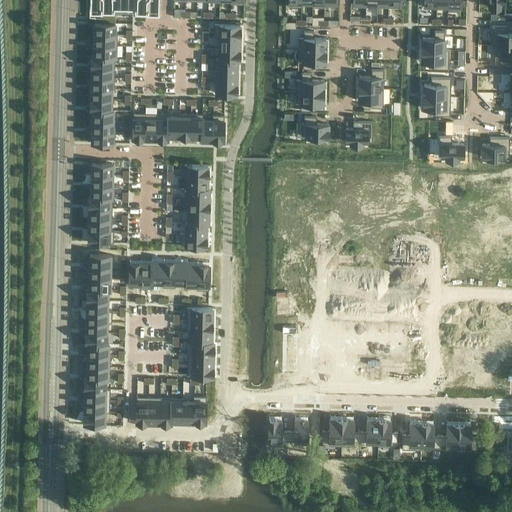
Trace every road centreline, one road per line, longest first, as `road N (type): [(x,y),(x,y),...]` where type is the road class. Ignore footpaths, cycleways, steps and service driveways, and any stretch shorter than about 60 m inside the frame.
road 1 (tertiary): [(49,435),(63,0)]
road 2 (residential): [(224,397),(209,438),(49,435)]
road 3 (residential): [(328,231),(326,400)]
road 4 (residential): [(436,237),(434,403)]
